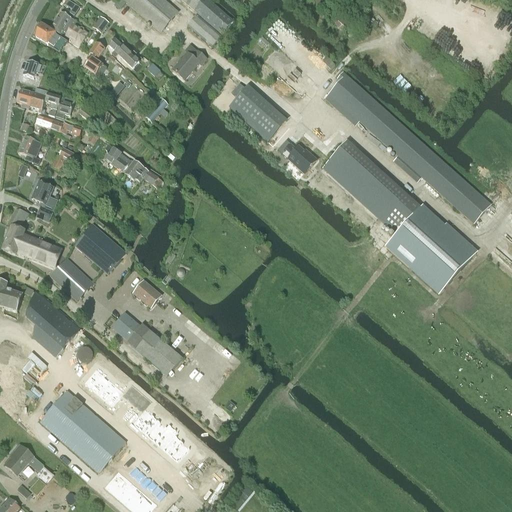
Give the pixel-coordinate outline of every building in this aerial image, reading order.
[(162,0),(126,0),(124,3),(160,34),(178,13),(162,0)] [(179,0),(198,16),(222,37),(234,23),(207,0),(179,0)] [(328,5),(322,11),(331,19),(337,12),(328,5)] [(61,37),(62,35),(63,32),(67,35),(65,39),(73,26),(75,22),(61,13),(51,30),(61,37)] [(188,28),(212,49),(221,38),(197,17),(188,28)] [(336,26),(335,26),(344,33),(345,32),(352,38),(358,30),(343,17),(336,26)] [(100,18),(93,29),(101,35),(109,24),(100,18)] [(56,35),(41,25),(36,38),(47,46),(48,46),(59,54),(68,43),(56,35)] [(73,26),(65,39),(79,48),(87,35),(73,26)] [(115,59),(118,56),(128,66),(133,70),(139,64),(115,40),(109,47),(114,52),(112,55),(115,59)] [(103,67),(97,62),(105,51),(97,45),(90,54),(94,57),(92,59),(91,58),(84,69),(96,77),(103,67)] [(197,53),(197,54),(192,59),(187,55),(173,72),(185,82),(199,65),(201,67),(206,61),(197,53)] [(27,63),(23,77),(30,80),(34,81),(34,80),(35,76),(37,77),(37,76),(41,77),(43,78),(47,69),(44,68),(37,65),(37,66),(27,63)] [(147,71),(155,78),(160,72),(152,65),(147,71)] [(336,103),(406,165),(403,169),(407,173),(410,169),(474,226),(491,206),(424,146),(343,74),(338,81),(340,83),(325,101),(332,107),(336,103)] [(124,87),(119,83),(112,92),(117,96),(124,87)] [(260,136),(278,115),(248,88),(229,110),(260,136)] [(20,89),(16,102),(22,104),(21,108),(24,109),(25,105),(29,107),(33,94),(20,89)] [(33,94),(29,107),(39,110),(38,114),(41,115),(41,114),(42,111),(45,102),(46,99),(42,97),(44,93),(36,90),(35,94),(33,94)] [(52,111),(52,114),(49,113),(42,111),(41,114),(55,119),(61,99),(47,95),(46,99),(45,102),(51,104),(49,110),(52,111)] [(62,99),(57,113),(55,118),(63,121),(65,116),(70,118),(75,103),(62,99)] [(162,102),(147,120),(151,123),(152,124),(155,120),(158,117),(167,106),(162,102)] [(89,122),(92,118),(82,109),(79,115),(89,122)] [(117,122),(107,113),(100,120),(110,130),(117,122)] [(37,126),(34,133),(39,134),(41,127),(60,134),(59,139),(67,142),(69,137),(66,136),(67,132),(72,134),(71,136),(79,139),(80,137),(82,131),(64,124),(63,126),(38,117),(35,125),(37,126)] [(23,125),(20,131),(27,133),(29,127),(23,125)] [(89,141),(87,143),(91,145),(94,147),(99,139),(91,135),(90,134),(88,136),(89,137),(91,138),(89,141)] [(25,138),(22,146),(32,150),(32,149),(40,151),(42,145),(25,138)] [(19,154),(28,157),(26,161),(30,163),(29,163),(39,167),(41,162),(36,160),(40,151),(32,149),(32,150),(22,146),(19,154)] [(104,160),(113,167),(121,156),(109,147),(105,151),(109,154),(104,160)] [(278,152),(277,152),(304,177),(317,162),(310,156),(309,158),(299,149),(296,151),(291,147),(283,156),(278,152)] [(57,157),(54,163),(62,167),(65,162),(76,167),(81,159),(65,151),(63,150),(59,158),(57,157)] [(121,156),(113,167),(123,174),(124,172),(127,173),(134,163),(133,165),(121,156)] [(51,169),(59,173),(62,167),(54,163),(51,169)] [(140,184),(143,181),(157,190),(162,183),(158,180),(159,180),(148,172),(148,173),(134,163),(127,173),(125,176),(134,182),(135,181),(140,184)] [(31,200),(46,207),(54,190),(38,183),(31,200)] [(397,236),(386,248),(409,269),(410,268),(440,295),(478,253),(446,225),(445,227),(423,206),(420,209),(414,203),(390,230),(396,236),(397,236)] [(41,208),(36,219),(49,225),(54,214),(41,208)] [(56,272),(50,278),(77,303),(93,286),(60,254),(61,251),(24,236),(25,234),(17,230),(28,216),(16,211),(7,227),(11,228),(2,250),(16,256),(16,254),(54,269),(56,272)] [(108,276),(126,255),(93,226),(74,248),(108,276)] [(0,282),(0,308),(17,314),(21,303),(23,297),(6,291),(8,286),(0,282)] [(144,282),(132,296),(133,296),(148,309),(150,311),(162,298),(144,282)] [(24,288),(21,293),(30,298),(33,293),(34,291),(24,287),(24,288)] [(56,359),(80,333),(35,295),(27,319),(37,328),(35,330),(33,339),(56,359)] [(125,314),(112,330),(128,344),(128,345),(167,378),(182,361),(183,360),(144,327),(143,326),(142,327),(141,328),(125,314)] [(92,358),(92,357),(92,356),(92,355),(92,354),(91,353),(91,352),(90,352),(89,351),(88,350),(87,350),(86,350),(85,349),(84,349),(83,350),(82,350),(81,350),(80,351),(79,352),(78,353),(78,354),(77,355),(77,356),(77,357),(77,358),(78,359),(78,360),(79,361),(79,362),(80,363),(81,363),(82,364),(83,364),(84,364),(85,364),(86,364),(87,364),(88,363),(89,363),(90,362),(91,361),(91,360),(92,359),(92,358)] [(98,397),(110,382),(96,370),(83,384),(98,397)] [(125,395),(124,394),(110,382),(98,397),(112,409),(121,398),(125,395)] [(121,398),(141,415),(145,411),(146,411),(153,404),(131,385),(124,394),(125,395),(121,398)] [(126,444),(67,393),(40,424),(99,475),(126,444)] [(146,438),(159,423),(146,411),(145,411),(141,415),(132,425),(146,438)] [(167,429),(159,423),(146,438),(163,453),(176,437),(178,435),(169,427),(167,429)] [(190,450),(176,437),(163,453),(177,465),(190,450)] [(32,459),(19,448),(13,455),(14,456),(4,467),(16,478),(32,459)] [(36,462),(31,468),(37,474),(43,468),(36,462)] [(152,511),(157,507),(118,473),(104,490),(129,511),(152,511)] [(26,501),(30,496),(21,487),(17,492),(26,501)] [(9,500),(0,510),(0,511),(1,511),(17,511),(19,509),(9,500)]
